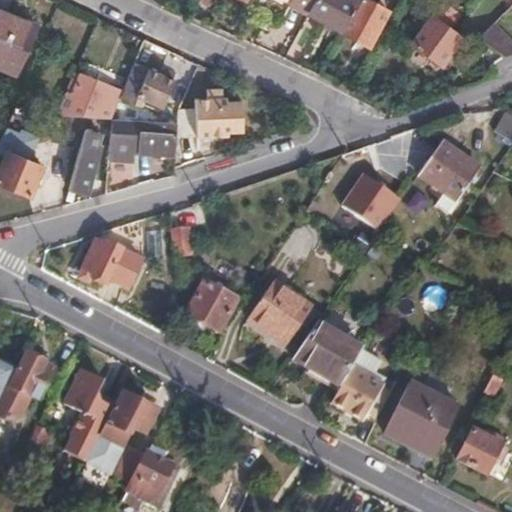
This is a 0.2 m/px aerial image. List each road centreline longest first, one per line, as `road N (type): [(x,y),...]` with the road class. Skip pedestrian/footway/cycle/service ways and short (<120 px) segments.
road 1 (residential): [(476,511),(0,272)]
road 2 (residential): [(0,250),(374,132)]
road 3 (residential): [(108,0),(319,98),(374,132)]
road 4 (residential): [(374,132),(511,80)]
